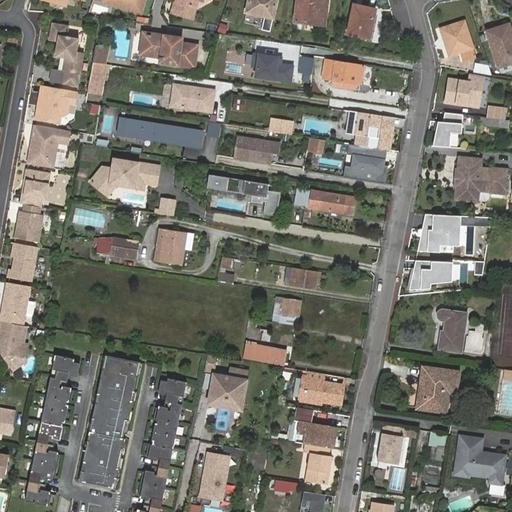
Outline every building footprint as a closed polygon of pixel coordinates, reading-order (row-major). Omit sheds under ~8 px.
[(125,0),(105,0),(104,3),(123,8),(125,0)] [(145,0),(125,0),(123,8),(141,13),(145,0)] [(183,0),(175,0),(173,14),(179,16),(183,0)] [(183,0),(179,16),(193,19),(198,0),(183,0)] [(249,0),(247,13),(274,19),(277,0),(249,0)] [(312,1),(312,0),(301,0),(297,24),(324,29),(329,4),(312,1)] [(354,2),(346,32),(355,35),(367,38),(374,14),(375,8),(354,2)] [(459,50),(472,46),(465,20),(442,27),(449,53),(459,50)] [(66,55),(66,58),(64,71),(66,71),(63,84),(79,87),(85,54),(77,52),(80,40),(67,37),(69,26),(53,24),(50,40),(58,42),(59,42),(56,56),(62,57),(63,55),(66,55)] [(511,40),(508,27),(488,32),(498,68),(511,63),(511,40)] [(165,40),(165,38),(144,36),(141,57),(160,59),(159,63),(161,64),(179,66),(179,64),(196,67),(199,47),(182,45),(182,40),(171,39),(171,40),(165,40)] [(474,56),(472,46),(459,50),(462,59),(474,56)] [(95,61),(94,63),(95,63),(101,64),(101,60),(108,61),(110,50),(97,48),(95,61)] [(293,82),(295,67),(282,65),(283,59),(256,55),(255,67),(259,68),(258,78),(293,82)] [(314,58),(301,56),(299,71),(312,73),(314,58)] [(364,67),(327,60),(324,78),(333,80),(332,85),(351,88),(352,82),(355,83),(362,84),(364,67)] [(477,61),(475,73),(485,75),(492,77),(487,62),(477,61)] [(92,78),(104,80),(107,64),(106,64),(101,64),(95,63),(94,63),(94,64),(92,78)] [(64,71),(54,70),(51,82),(63,84),(66,71),(64,71)] [(481,106),(485,75),(475,73),(472,73),(471,81),(451,78),(447,102),(481,106)] [(104,80),(92,78),(89,92),(101,94),(104,80)] [(173,106),(211,112),(215,91),(177,85),(173,106)] [(76,91),(44,86),(42,99),(37,98),(34,120),(59,124),(60,115),(63,116),(67,113),(68,104),(74,105),(76,91)] [(160,91),(159,102),(169,103),(170,92),(160,91)] [(232,109),(244,110),(245,98),(233,97),(232,109)] [(88,113),(99,114),(99,104),(88,104),(88,113)] [(484,117),(500,119),(501,111),(486,109),(484,117)] [(381,127),(383,115),(351,110),(348,133),(359,135),(357,145),(385,149),(388,149),(391,128),(381,127)] [(461,133),(464,114),(446,112),(444,121),(439,120),(436,145),(453,147),(455,132),(461,133)] [(393,117),(383,115),(381,127),(391,128),(393,117)] [(509,120),(508,120),(500,119),(484,117),(481,117),(480,124),(508,128),(509,120)] [(126,135),(128,120),(121,118),(119,134),(126,135)] [(203,144),(205,131),(128,119),(126,135),(159,141),(159,136),(162,136),(162,138),(203,144)] [(279,133),(291,134),(292,122),(272,119),(271,125),(280,126),(279,133)] [(218,136),(219,124),(208,122),(207,135),(218,136)] [(72,132),(35,125),(31,148),(29,148),(26,164),(55,169),(59,143),(61,142),(70,143),(72,132)] [(478,134),(477,141),(484,142),(485,135),(478,134)] [(159,136),(159,141),(203,147),(203,144),(162,138),(162,136),(159,136)] [(235,158),(272,165),(274,153),(275,143),(239,137),(235,158)] [(326,140),(311,138),(309,150),(324,152),(326,140)] [(108,148),(109,141),(99,140),(98,146),(108,148)] [(357,145),(348,143),(343,176),(385,183),(388,166),(383,165),(385,149),(357,145)] [(459,183),(459,187),(458,198),(477,199),(478,189),(490,190),(490,192),(505,193),(507,169),(492,167),(492,168),(479,168),(480,160),(461,158),(460,170),(460,173),(464,173),(463,184),(459,183)] [(115,188),(117,185),(130,187),(134,188),(134,185),(144,187),(155,189),(159,167),(114,160),(112,169),(102,167),(90,182),(105,197),(115,188)] [(24,196),(22,203),(23,204),(41,207),(42,200),(45,201),(49,184),(47,183),(43,177),(44,172),(26,169),(21,195),(24,196)] [(454,187),(459,187),(459,183),(463,184),(464,173),(460,173),(460,170),(456,170),(454,187)] [(183,177),(175,175),(174,185),(181,189),(183,177)] [(269,185),(209,175),(207,188),(252,195),(250,202),(262,204),(264,197),(266,197),(269,185)] [(117,185),(115,188),(125,190),(125,191),(142,194),(144,187),(134,185),(134,188),(130,187),(117,185)] [(286,189),(285,196),(293,197),(295,190),(286,189)] [(294,206),(310,208),(312,192),(297,190),(294,206)] [(312,192),(310,208),(353,215),(356,198),(312,192)] [(157,209),(156,213),(173,216),(175,201),(163,199),(161,210),(157,209)] [(40,207),(23,204),(22,211),(18,210),(14,237),(38,242),(43,215),(39,214),(40,207)] [(458,245),(459,215),(429,213),(424,235),(422,235),(419,250),(441,251),(441,244),(458,245)] [(481,224),(481,218),(488,218),(488,216),(475,215),(459,215),(458,245),(461,245),(462,223),(481,224)] [(491,224),(492,216),(488,216),(488,218),(481,218),(481,224),(491,224)] [(180,266),(188,233),(163,227),(155,260),(159,261),(180,266)] [(113,240),(111,254),(137,259),(139,249),(124,247),(125,239),(114,237),(113,240)] [(97,252),(111,254),(113,240),(100,238),(98,244),(97,252)] [(140,241),(125,239),(124,247),(139,249),(140,241)] [(37,247),(16,243),(11,269),(9,269),(7,277),(31,282),(37,247)] [(224,256),(218,282),(238,285),(240,277),(225,274),(226,271),(230,272),(231,268),(236,269),(238,258),(224,256)] [(453,281),(454,261),(419,260),(419,268),(417,268),(417,273),(414,272),(411,288),(432,287),(431,282),(453,281)] [(317,271),(289,266),(286,284),(315,288),(317,271)] [(30,287),(7,282),(0,320),(0,321),(7,323),(24,326),(30,287)] [(286,298),(283,313),(293,314),(295,300),(286,298)] [(446,320),(444,329),(442,329),(438,348),(462,352),(469,312),(448,308),(445,308),(443,308),(441,309),(440,311),(440,312),(439,314),(440,316),(441,317),(442,318),(444,319),(446,320)] [(257,329),(259,319),(254,318),(250,337),(261,339),(262,330),(257,329)] [(24,326),(7,323),(1,353),(6,360),(25,363),(29,345),(25,344),(28,327),(24,326)] [(249,343),(246,358),(285,364),(287,350),(249,343)] [(65,421),(69,403),(67,403),(68,400),(71,400),(74,389),(67,387),(70,371),(78,373),(81,358),(56,353),(26,499),(50,504),(52,492),(45,491),(48,475),(56,476),(61,453),(53,451),(57,435),(64,437),(66,425),(63,424),(63,420),(65,421)] [(207,353),(205,369),(215,370),(217,355),(207,353)] [(116,485),(142,362),(106,354),(80,478),(116,485)] [(25,363),(6,360),(13,371),(25,363)] [(230,376),(214,374),(209,403),(241,409),(248,371),(232,368),(230,376)] [(423,368),(419,407),(446,410),(448,390),(456,391),(458,372),(423,368)] [(323,380),(324,373),(309,370),(307,379),(304,397),(322,400),(341,403),(344,384),(323,380)] [(291,380),(292,374),(284,372),(283,379),(291,380)] [(160,511),(188,381),(162,375),(159,390),(168,391),(164,408),(157,406),(155,418),(158,419),(158,422),(156,422),(152,439),(154,439),(153,443),(149,442),(147,454),(154,456),(151,472),(144,470),(139,494),(146,495),(143,511),(135,510),(134,511),(160,511)] [(321,402),(322,400),(304,397),(307,379),(302,379),(299,399),(321,402)] [(285,404),(286,396),(280,395),(278,403),(285,404)] [(299,419),(295,441),(305,443),(328,447),(330,447),(334,447),(337,425),(312,421),(314,409),(299,406),(296,418),(299,419)] [(0,412),(0,434),(11,437),(16,412),(8,411),(7,414),(0,412)] [(402,436),(404,427),(382,424),(378,460),(398,463),(402,436)] [(417,438),(418,431),(418,430),(417,430),(417,429),(404,427),(402,436),(417,438)] [(483,438),(460,435),(455,475),(469,478),(470,475),(489,477),(488,482),(502,484),(506,455),(481,451),(483,438)] [(328,447),(305,443),(303,455),(309,456),(307,471),(310,471),(308,483),(326,486),(328,473),(325,473),(326,468),(329,468),(331,457),(327,457),(330,447),(328,447)] [(445,447),(439,446),(436,459),(443,459),(445,447)] [(207,475),(205,474),(202,490),(223,494),(230,456),(209,452),(205,470),(207,471),(207,475)] [(322,511),(325,495),(304,491),(301,506),(312,507),(310,511),(322,511)] [(199,511),(201,506),(191,503),(188,511),(199,511)] [(370,509),(369,511),(390,511),(391,505),(370,503),(370,509)]
